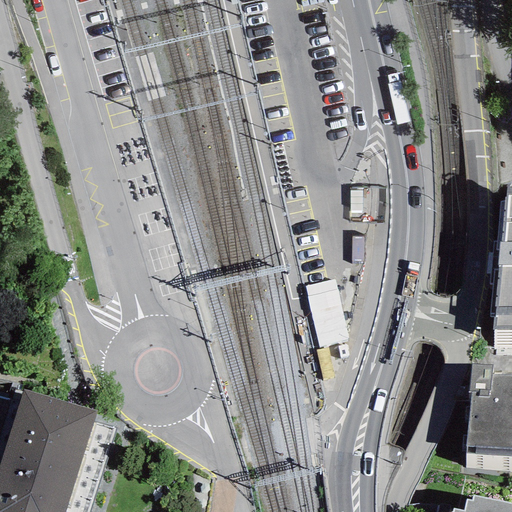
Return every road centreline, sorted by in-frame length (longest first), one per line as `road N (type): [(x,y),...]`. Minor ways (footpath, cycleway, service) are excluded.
road 1 (residential): [(0,21),(75,305),(100,354),(157,378),(51,0)]
road 2 (residential): [(473,0),(481,201),(467,319),(454,325),(393,313)]
road 3 (primary): [(365,0),(406,191),(393,313)]
road 4 (primary): [(393,313),(359,436),(354,511)]
